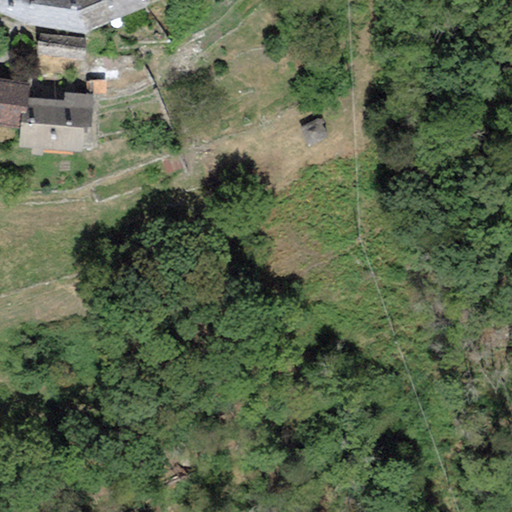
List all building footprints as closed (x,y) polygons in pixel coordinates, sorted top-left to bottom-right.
[(0,0),(0,13),(25,24),(31,0),(0,0)] [(31,0),(25,24),(87,33),(72,0),(31,0)] [(72,0),(87,33),(113,21),(103,0),(72,0)] [(103,0),(113,21),(147,8),(145,1),(143,0),(103,0)] [(85,38),(39,34),(37,55),(83,59),(85,38)] [(28,99),(29,86),(0,80),(0,125),(20,129),(21,115),(27,115),(28,99)] [(90,126),(92,96),(65,94),(65,101),(28,99),(27,115),(21,115),(20,129),(19,147),(81,151),(83,126),(90,126)] [(319,120),(300,129),(310,150),(329,141),(319,120)]
